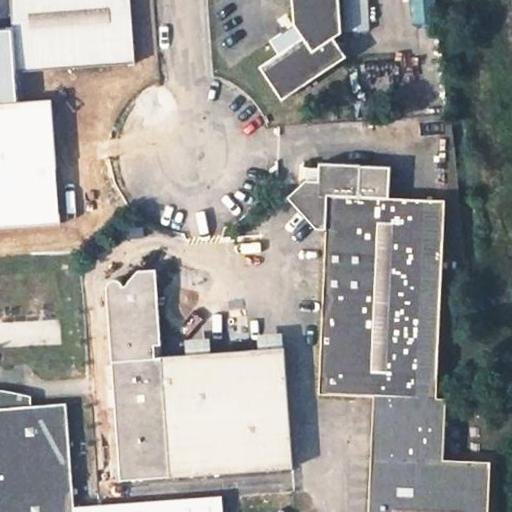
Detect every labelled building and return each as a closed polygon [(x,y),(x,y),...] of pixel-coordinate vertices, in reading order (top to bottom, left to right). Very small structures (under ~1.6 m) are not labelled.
[(0,229),(62,225),(51,99),(19,101),(18,74),(135,64),(130,0),(9,0),(10,30),(0,30),(0,229)] [(338,0),(291,0),(293,21),(270,36),(278,49),(261,63),(283,96),(348,54),(333,36),(341,29),(338,0)] [(483,511),(486,460),(446,458),(444,453),(448,406),(442,406),(447,205),(389,199),(391,167),(323,164),(321,182),(307,181),(291,197),(320,229),(328,230),(321,397),(375,399),(370,511),(483,511)] [(137,270),(163,295),(162,277),(149,264),(137,270)] [(168,360),(163,295),(137,270),(127,288),(116,308),(131,485),(299,474),(289,354),(168,360)] [(105,300),(116,308),(127,288),(116,278),(105,300)] [(93,511),(86,411),(0,417),(0,511),(93,511)]
